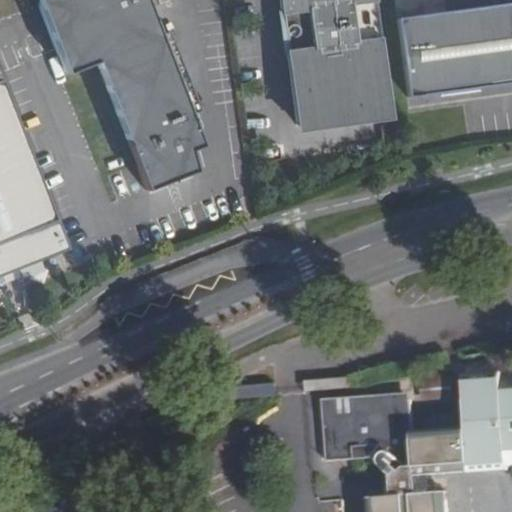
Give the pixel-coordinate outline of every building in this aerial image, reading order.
[(137,0),(39,0),(66,68),(95,57),(136,165),(145,189),(194,171),(192,153),(204,148),(191,113),(181,116),(137,0)] [(388,112),(373,0),(278,0),(280,11),(288,10),(293,50),(286,51),(295,124),(388,112)] [(511,78),(511,0),(497,0),(394,13),(405,93),(511,78)] [(288,10),(280,11),(286,51),(293,50),(288,10)] [(67,240),(22,123),(4,77),(0,78),(0,265),(36,252),(62,242),(67,240)] [(316,372),(304,372),(305,386),(317,385),(316,372)] [(327,401),(331,456),(375,453),(398,476),(397,477),(399,495),(372,497),(372,511),(452,511),(451,492),(425,493),(424,476),(511,470),(511,467),(511,466),(511,376),(506,377),(505,374),(468,375),(472,432),(416,436),(414,396),(384,398),(383,392),(355,394),(355,400),(327,401)] [(272,375),(260,376),(261,388),(273,388),(272,375)]
